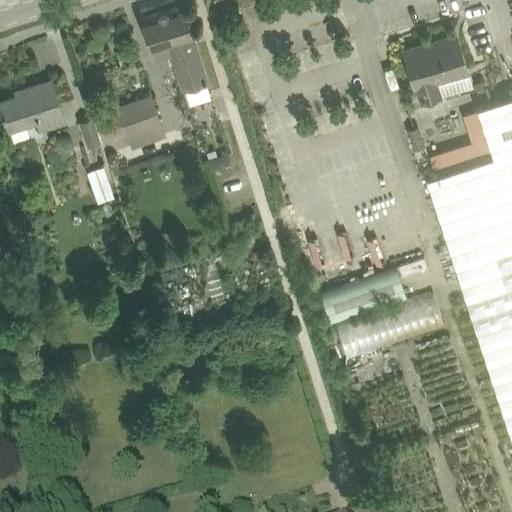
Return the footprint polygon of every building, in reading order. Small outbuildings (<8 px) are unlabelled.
[(141,16),(151,47),(167,41),(168,46),(182,41),(181,36),(192,33),(182,3),(141,16)] [(168,46),(180,87),(184,86),(190,104),(210,98),(205,80),(206,79),(192,33),(181,36),(182,41),(168,46)] [(403,48),(420,100),(470,84),(454,37),(422,47),(420,42),(403,48)] [(0,99),(0,101),(9,130),(36,121),(39,130),(65,122),(51,78),(26,86),(27,91),(0,99)] [(117,107),(95,115),(104,141),(127,133),(161,120),(151,94),(117,107)] [(433,175),(426,177),(511,439),(511,96),(464,112),(470,132),(473,140),(427,155),(433,175)] [(92,115),(79,119),(87,145),(92,161),(106,156),(101,140),(92,115)] [(419,124),(406,128),(413,148),(425,143),(419,124)] [(209,158),(218,155),(215,148),(207,151),(209,158)] [(212,168),(231,161),(227,152),(218,155),(209,158),(208,158),(212,168)] [(317,246),(331,241),(322,217),(308,222),(317,246)] [(331,320),(407,295),(396,264),(321,289),(331,320)] [(337,322),(348,356),(444,324),(433,290),(337,322)]
